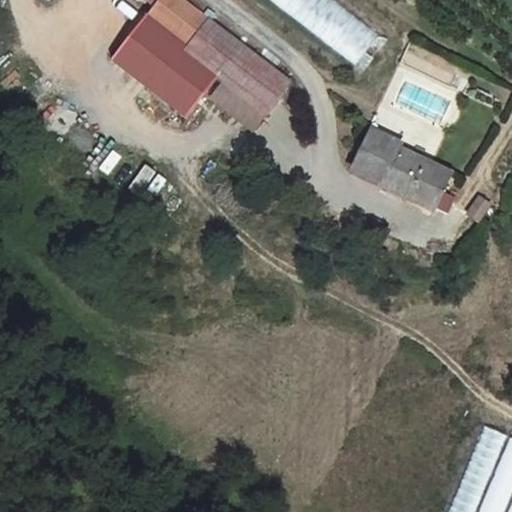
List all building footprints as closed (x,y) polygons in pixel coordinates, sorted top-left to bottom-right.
[(184,119),(215,79),(240,46),(180,0),(156,0),(151,7),(109,62),(184,119)] [(328,0),(267,0),(356,70),(379,40),(328,0)] [(240,46),(215,79),(221,83),(263,115),(289,82),(240,46)] [(251,131),(263,115),(221,83),(209,99),(251,131)] [(399,85),(389,109),(434,127),(434,126),(436,127),(447,103),(403,83),(401,86),(399,85)] [(399,145),(369,132),(350,173),(430,211),(448,176),(395,152),(399,145)] [(476,200),(464,217),(476,225),(488,208),(476,200)] [(330,251),(324,265),(348,277),(355,262),(330,251)] [(511,511),(511,439),(481,428),(450,511),(511,511)]
